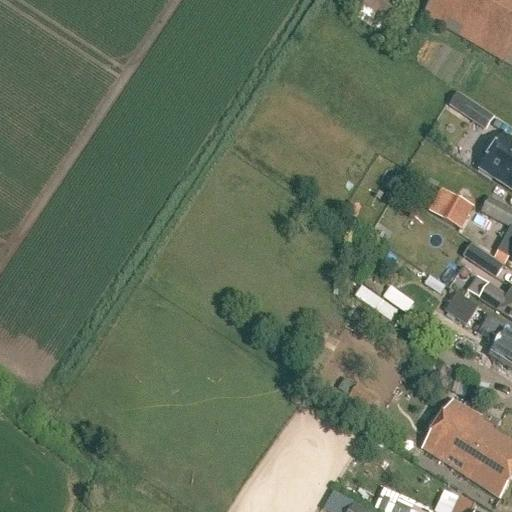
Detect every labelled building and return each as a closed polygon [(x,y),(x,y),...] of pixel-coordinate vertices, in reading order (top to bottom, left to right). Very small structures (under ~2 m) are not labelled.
[(389,0),(365,0),(353,19),(381,37),(401,8),(389,0)] [(511,0),(432,0),(422,17),(511,69),(511,0)] [(511,190),(511,144),(503,139),(502,142),(482,171),(511,190)] [(460,234),(473,213),(453,201),(440,223),(460,234)] [(482,216),(511,232),(511,213),(490,201),(482,216)] [(511,238),(507,236),(497,254),(511,262),(511,238)] [(504,269),(484,255),(475,268),(496,282),(504,269)] [(511,323),(511,294),(508,301),(476,280),(467,294),(511,323)] [(400,297),(391,291),(384,300),(393,307),(400,297)] [(467,329),(478,312),(456,297),(445,314),(467,329)] [(355,322),(360,314),(351,308),(346,316),(355,322)] [(511,339),(505,335),(490,360),(511,373),(511,339)] [(317,378),(330,354),(319,348),(306,372),(317,378)] [(371,414),(379,402),(358,387),(350,400),(371,414)] [(487,405),(490,393),(469,387),(465,399),(487,405)] [(510,441),(496,432),(501,425),(487,416),(482,423),(453,404),(422,452),(500,502),(511,482),(511,447),(507,445),(510,441)]
